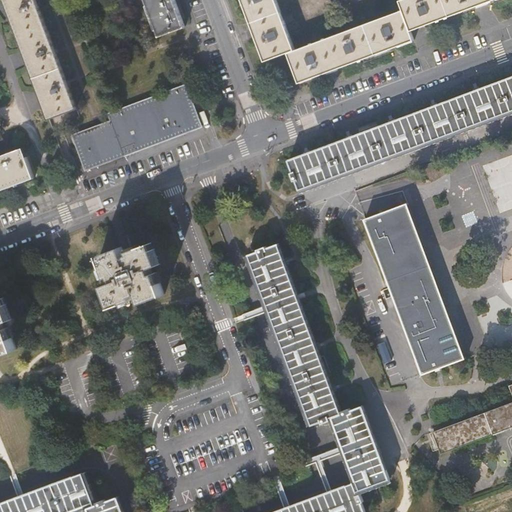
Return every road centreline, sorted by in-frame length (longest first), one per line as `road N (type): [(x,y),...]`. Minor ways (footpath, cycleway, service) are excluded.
road 1 (residential): [(0,240),(260,139)]
road 2 (residential): [(260,139),(511,47)]
road 3 (residential): [(208,0),(260,139)]
